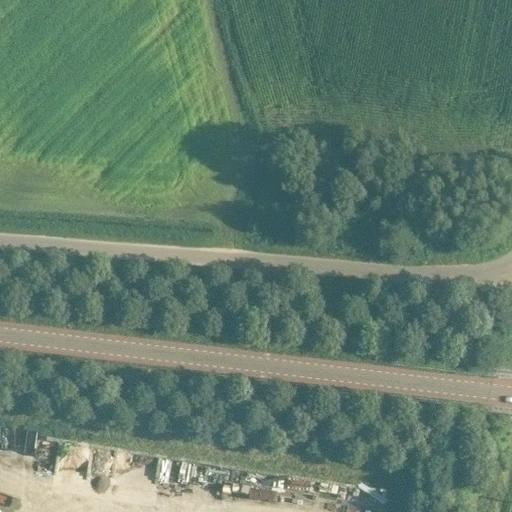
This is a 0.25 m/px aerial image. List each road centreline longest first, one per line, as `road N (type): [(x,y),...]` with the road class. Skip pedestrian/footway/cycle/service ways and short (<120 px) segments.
road 1 (unclassified): [(0,248),(266,270),(495,282),(511,276)]
road 2 (tertiary): [(0,339),(477,391)]
